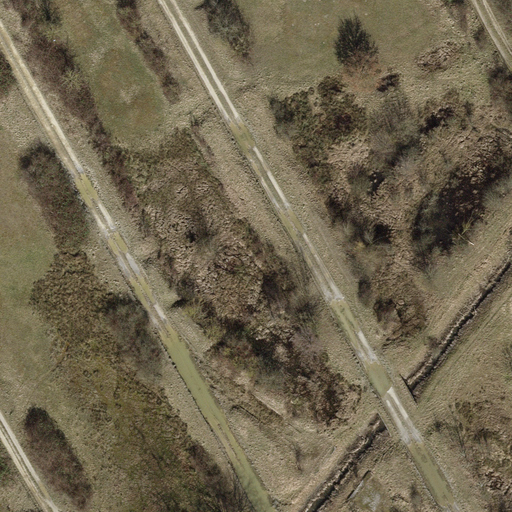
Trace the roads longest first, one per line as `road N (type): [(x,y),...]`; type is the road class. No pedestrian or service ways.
road 1 (track): [(466,511),(186,0)]
road 2 (track): [(271,511),(0,31)]
